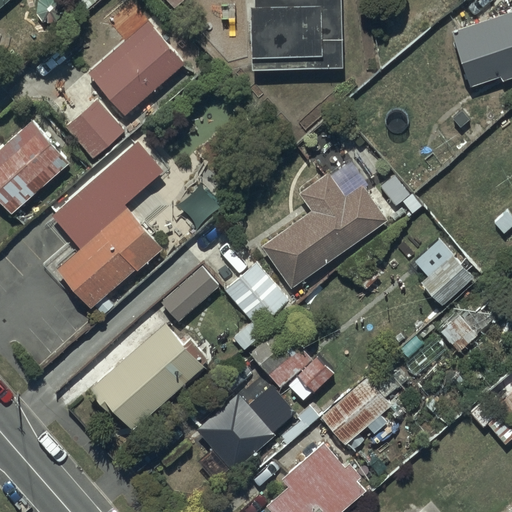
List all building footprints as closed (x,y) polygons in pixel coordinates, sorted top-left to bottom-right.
[(80,12),(92,0),(70,0),(70,1),(80,12)] [(339,0),(254,0),(256,63),(341,61),(339,0)] [(511,6),(451,27),(469,79),(500,69),(502,76),(511,72),(511,66),(511,65),(511,6)] [(124,110),(182,58),(145,16),(87,68),(124,110)] [(93,153),(123,126),(95,95),(65,122),(93,153)] [(72,158),(34,116),(0,146),(0,200),(12,213),(72,158)] [(161,165),(136,136),(51,209),(79,241),(55,262),(89,301),(91,299),(101,311),(113,300),(104,290),(161,240),(123,197),(161,165)] [(260,239),(290,282),(386,214),(362,180),(344,192),(327,167),(298,187),(310,204),(260,239)] [(396,212),(397,211),(398,211),(399,210),(400,210),(401,209),(402,208),(403,208),(404,207),(405,206),(405,205),(406,204),(406,202),(407,201),(407,200),(407,199),(407,198),(407,196),(407,195),(406,194),(406,193),(405,192),(405,191),(404,190),(403,189),(402,188),(401,187),(400,186),(399,186),(398,185),(397,185),(396,185),(395,184),(394,184),(392,184),(391,184),(390,185),(389,185),(388,185),(387,186),(386,186),(385,187),(384,188),(383,189),(382,190),(381,191),(381,192),(380,193),(380,194),(379,195),(379,196),(379,198),(379,199),(379,200),(379,201),(380,202),(380,203),(381,204),(381,206),(382,207),(383,208),(384,208),(384,209),(385,210),(387,210),(388,211),(389,211),(390,212),(391,212),(392,212),(394,212),(395,212),(396,212)] [(511,200),(494,216),(504,228),(511,220),(511,200)] [(442,299),(472,270),(451,248),(420,277),(442,299)] [(254,258),(223,286),(250,317),(232,333),(243,346),(293,302),(254,258)] [(202,261),(160,297),(177,316),(218,280),(202,261)] [(458,309),(439,325),(457,347),(477,331),(458,309)] [(184,337),(164,314),(87,381),(105,402),(109,398),(130,423),(207,357),(188,334),(184,337)] [(281,320),(249,348),(279,383),(285,377),(301,396),(332,369),(315,350),(310,354),(281,320)] [(345,439),(390,399),(365,372),(321,411),(345,439)] [(237,385),(194,422),(231,465),(274,429),(271,426),(293,407),(270,379),(248,398),(237,385)] [(511,387),(498,400),(511,416),(511,387)] [(511,425),(484,394),(469,408),(482,422),(486,419),(504,440),(511,432),(511,425)] [(330,511),(363,483),(355,474),(359,470),(347,455),(344,458),(323,434),(281,471),(287,478),(265,497),(277,511),(330,511)]
